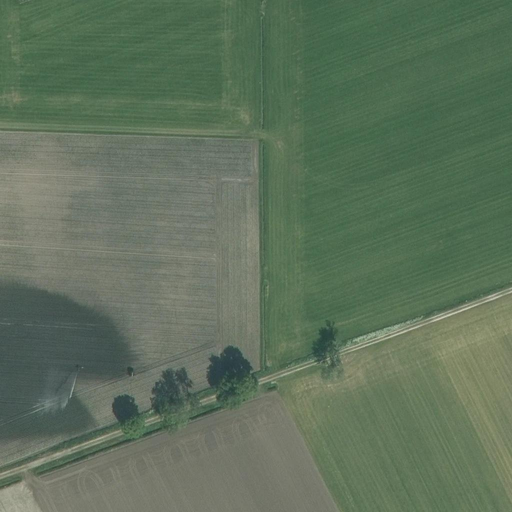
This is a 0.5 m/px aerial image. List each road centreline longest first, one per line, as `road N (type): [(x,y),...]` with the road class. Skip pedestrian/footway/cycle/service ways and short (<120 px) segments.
road 1 (track): [(511,291),(0,478)]
road 2 (track): [(260,135),(0,123)]
